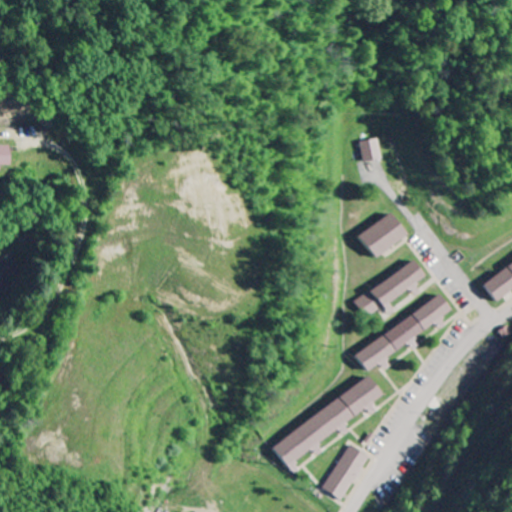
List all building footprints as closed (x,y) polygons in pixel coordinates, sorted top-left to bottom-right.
[(383,160),(380,140),(363,142),(365,162),(383,160)] [(360,238),(377,260),(408,235),(391,214),(360,238)] [(14,254),(0,262),(0,289),(26,275),(14,254)] [(424,277),(413,261),(356,301),(368,318),(380,310),(385,317),(392,312),(387,304),(424,277)] [(354,354),(366,371),(433,326),(436,330),(443,326),(439,318),(449,312),(439,297),(354,354)] [(270,447),(283,466),(383,399),(370,379),(270,447)] [(322,489),(341,501),(369,458),(350,446),(322,489)]
